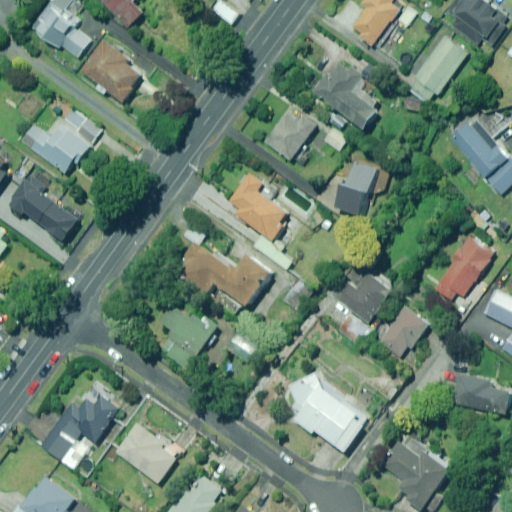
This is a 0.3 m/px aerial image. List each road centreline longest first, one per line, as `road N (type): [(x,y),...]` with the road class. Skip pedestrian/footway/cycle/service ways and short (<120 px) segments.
road 1 (tertiary): [(70,312),(295,0)]
road 2 (residential): [(70,312),(340,509)]
